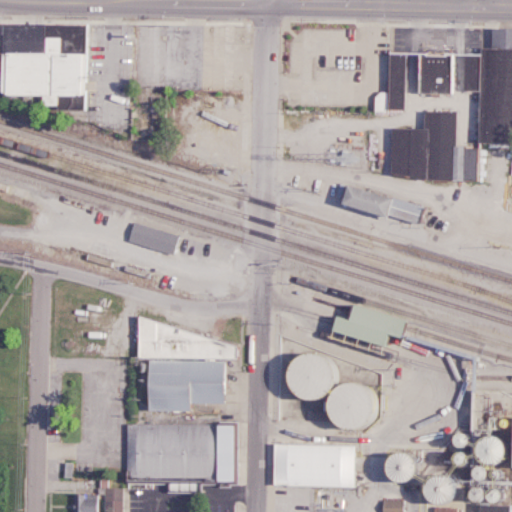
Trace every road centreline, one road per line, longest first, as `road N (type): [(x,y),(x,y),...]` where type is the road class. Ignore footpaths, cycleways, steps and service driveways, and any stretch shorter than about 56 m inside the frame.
road 1 (residential): [(254,511),(267,3)]
road 2 (residential): [(0,253),(187,302),(218,307),(260,296)]
road 3 (residential): [(36,511),(40,263)]
road 4 (residential): [(511,8),(279,3)]
road 5 (residential): [(279,3),(71,0)]
